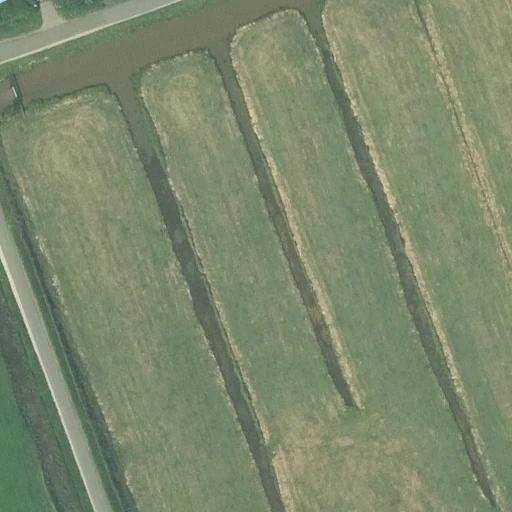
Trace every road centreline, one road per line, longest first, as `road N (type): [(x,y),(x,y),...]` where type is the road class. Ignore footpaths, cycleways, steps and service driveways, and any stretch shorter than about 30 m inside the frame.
road 1 (unclassified): [(0,227),(105,511)]
road 2 (unclassified): [(0,53),(152,0)]
